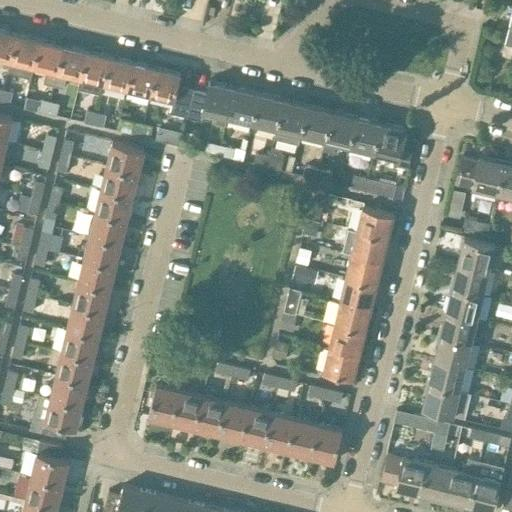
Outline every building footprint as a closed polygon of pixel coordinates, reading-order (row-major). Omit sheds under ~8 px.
[(0,56),(10,59),(16,32),(0,28),(0,56)] [(10,59),(8,70),(32,76),(34,65),(41,38),(16,32),(10,59)] [(54,84),(63,44),(41,38),(34,65),(47,68),(44,82),(54,84)] [(81,76),(87,49),(63,44),(54,84),(64,86),(67,73),(81,76)] [(81,76),(78,87),(101,93),(104,81),(110,55),(87,49),(81,76)] [(127,87),(133,60),(110,55),(104,81),(127,87)] [(157,66),(133,60),(127,87),(150,93),(157,66)] [(157,66),(150,93),(174,98),(171,111),(187,115),(194,88),(178,84),(181,72),(157,66)] [(194,88),(187,115),(202,118),(204,108),(217,111),(215,122),(226,125),(228,116),(235,85),(210,79),(207,91),(194,88)] [(228,116),(252,121),(259,91),(235,85),(228,116)] [(13,90),(3,88),(1,100),(10,102),(13,90)] [(259,91),(252,121),(277,128),(284,97),(259,91)] [(40,97),(37,109),(48,111),(51,100),(40,97)] [(277,128),(275,137),(299,142),(301,133),(308,103),(284,97),(277,128)] [(51,100),(48,111),(56,113),(59,102),(51,100)] [(308,103),(301,133),(326,139),(333,109),(308,103)] [(87,108),(85,120),(94,123),(97,111),(87,108)] [(356,115),(333,109),(326,139),(323,149),(334,151),(336,142),(349,145),(356,115)] [(97,111),(94,123),(104,125),(106,113),(97,111)] [(0,137),(8,139),(14,116),(0,112),(0,137)] [(381,121),(356,115),(349,145),(374,151),(381,121)] [(134,119),(131,132),(141,134),(144,122),(134,119)] [(406,127),(381,121),(374,151),(398,157),(396,163),(408,166),(413,145),(403,142),(406,127)] [(144,122),(141,134),(149,136),(152,124),(144,122)] [(47,132),(43,149),(53,151),(57,135),(47,132)] [(65,136),(61,153),(70,155),(74,139),(65,136)] [(0,161),(3,163),(8,139),(0,137),(0,161)] [(111,139),(106,163),(139,171),(144,147),(111,139)] [(207,140),(205,150),(219,153),(222,143),(207,140)] [(222,143),(219,153),(234,157),(236,147),(222,143)] [(43,149),(39,164),(49,166),(53,151),(43,149)] [(253,161),(268,165),(271,155),(255,152),(253,161)] [(61,153),(57,168),(66,170),(70,155),(61,153)] [(461,154),(455,180),(473,185),(497,191),(505,161),(480,155),(479,158),(461,154)] [(271,155),(268,165),(281,168),(284,158),(271,155)] [(511,162),(505,161),(497,191),(511,194),(511,162)] [(133,194),(139,171),(106,163),(100,186),(133,194)] [(302,173),(317,177),(319,167),(305,164),(302,173)] [(319,167),(317,177),(330,180),(332,170),(319,167)] [(365,188),(368,177),(354,173),(351,185),(365,188)] [(368,177),(365,188),(394,195),(396,184),(396,183),(396,179),(381,175),(380,180),(368,177)] [(36,179),(32,195),(42,198),(46,182),(36,179)] [(54,182),(50,199),(59,201),(63,185),(54,182)] [(127,217),(133,194),(100,186),(94,209),(127,217)] [(32,195),(28,210),(38,213),(42,198),(32,195)] [(50,199),(46,214),(55,217),(59,201),(50,199)] [(362,204),(356,228),(388,235),(394,212),(362,204)] [(122,241),(127,217),(94,209),(89,233),(122,241)] [(465,216),(463,223),(462,227),(487,233),(490,222),(465,216)] [(25,225),(21,241),(31,243),(35,227),(25,225)] [(348,226),(342,249),(351,251),(382,259),(388,235),(356,228),(348,226)] [(42,229),(38,245),(48,247),(52,231),(42,229)] [(116,264),(122,241),(89,233),(83,256),(116,264)] [(458,260),(489,267),(494,243),(464,236),(458,260)] [(21,241),(17,256),(27,258),(31,243),(21,241)] [(38,245),(34,261),(44,263),(48,247),(38,245)] [(382,259),(351,251),(345,275),(377,283),(382,259)] [(110,287),(116,264),(83,256),(77,279),(110,287)] [(453,284),(483,292),(489,267),(458,260),(453,284)] [(13,271),(9,287),(19,290),(23,274),(13,271)] [(31,275),(27,292),(37,294),(41,278),(31,275)] [(377,283),(345,275),(339,298),(371,306),(377,283)] [(105,311),(110,287),(77,279),(72,302),(105,311)] [(453,284),(447,309),(477,316),(483,292),(453,284)] [(285,305),(284,309),(295,312),(302,289),(290,286),(285,305)] [(9,287),(5,303),(15,306),(19,290),(9,287)] [(27,292),(23,307),(33,310),(37,294),(27,292)] [(371,306),(339,298),(333,322),(365,329),(371,306)] [(99,334),(105,311),(72,302),(66,326),(99,334)] [(477,316),(447,309),(441,333),(471,340),(477,316)] [(3,317),(0,328),(0,334),(8,336),(12,320),(3,317)] [(20,322),(16,338),(26,341),(30,324),(20,322)] [(328,345),(360,353),(365,329),(333,322),(328,345)] [(93,357),(99,334),(66,326),(60,349),(93,357)] [(435,357),(465,364),(471,340),(441,333),(435,357)] [(0,334),(0,350),(4,351),(8,336),(0,334)] [(16,338),(12,354),(22,356),(26,341),(16,338)] [(354,377),(360,353),(328,345),(322,369),(354,377)] [(88,380),(93,357),(60,349),(55,372),(88,380)] [(186,363),(188,353),(172,349),(169,359),(186,363)] [(188,353),(186,363),(202,367),(204,357),(188,353)] [(435,357),(429,381),(459,389),(465,364),(435,357)] [(218,360),(216,370),(232,374),(234,364),(218,360)] [(234,364),(232,374),(248,378),(250,368),(234,364)] [(8,368),(4,384),(14,387),(18,370),(8,368)] [(82,404),(88,380),(55,372),(49,396),(82,404)] [(264,372),(262,381),(278,385),(281,376),(264,372)] [(281,376),(278,385),(294,389),(296,379),(281,376)] [(429,381),(423,406),(453,413),(464,416),(470,391),(469,391),(459,389),(429,381)] [(148,414),(172,420),(180,388),(156,382),(148,414)] [(308,393),(324,397),(327,387),(310,383),(308,393)] [(4,384),(1,400),(11,402),(14,387),(4,384)] [(343,391),(327,387),(324,397),(341,401),(343,391)] [(203,393),(180,388),(172,420),(195,425),(203,393)] [(226,399),(203,393),(195,425),(218,431),(226,399)] [(76,427),(82,404),(49,396),(43,419),(44,420),(41,430),(65,436),(68,424),(76,427)] [(249,405),(226,399),(218,431),(242,437),(249,405)] [(272,410),(249,405),(242,437),(265,442),(272,410)] [(295,416),(272,410),(265,442),(288,448),(295,416)] [(434,429),(437,418),(413,412),(410,423),(434,429)] [(319,421),(295,416),(288,448),(311,453),(319,421)] [(449,420),(437,418),(434,429),(446,432),(449,420)] [(342,427),(319,421),(311,453),(335,459),(342,427)] [(471,426),(469,435),(483,438),(485,429),(471,426)] [(485,429),(483,438),(499,442),(501,433),(485,429)] [(30,473),(63,481),(69,458),(60,456),(63,444),(39,439),(37,450),(36,450),(30,473)] [(388,451),(382,477),(397,480),(396,484),(420,490),(427,460),(388,451)] [(451,466),(444,496),(468,502),(475,472),(478,458),(468,455),(464,469),(451,466)] [(444,496),(451,466),(427,460),(420,490),(444,496)] [(501,478),(475,472),(468,502),(493,508),(501,478)] [(30,473),(24,496),(58,504),(63,481),(30,473)] [(142,511),(148,489),(123,483),(121,492),(109,488),(103,511),(117,511),(118,511),(142,511)] [(511,508),(511,484),(508,483),(502,506),(511,508)] [(168,511),(172,495),(148,489),(142,511),(168,511)] [(168,511),(194,511),(197,501),(172,495),(168,511)] [(24,496),(20,511),(55,511),(58,504),(24,496)] [(197,501),(194,511),(219,511),(220,507),(197,501)]
